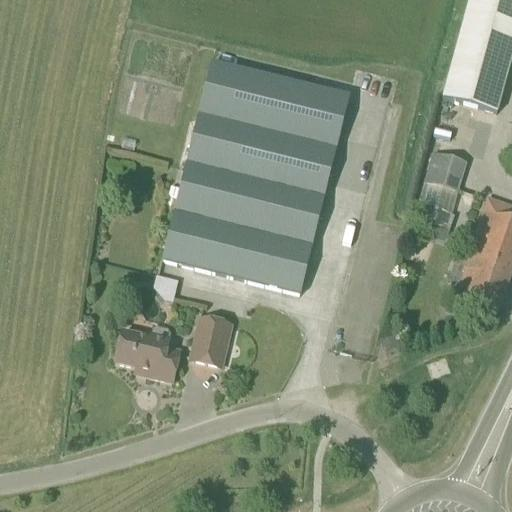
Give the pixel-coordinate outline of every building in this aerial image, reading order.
[(511,0),(468,0),(441,102),(441,103),(495,118),(511,55),(511,0)] [(160,265),(298,299),(334,154),(348,100),(210,66),(196,120),(190,143),(160,265)] [(444,232),(455,195),(424,186),(413,223),(444,232)] [(495,318),(496,318),(511,271),(511,211),(487,203),(452,304),(495,318)] [(156,279),(151,299),(173,305),(178,285),(156,279)] [(200,324),(190,365),(220,372),(230,331),(200,324)] [(122,337),(115,368),(147,375),(146,381),(172,387),(179,356),(165,353),(167,343),(149,339),(148,343),(122,337)] [(393,342),(380,346),(385,360),(398,355),(393,342)]
